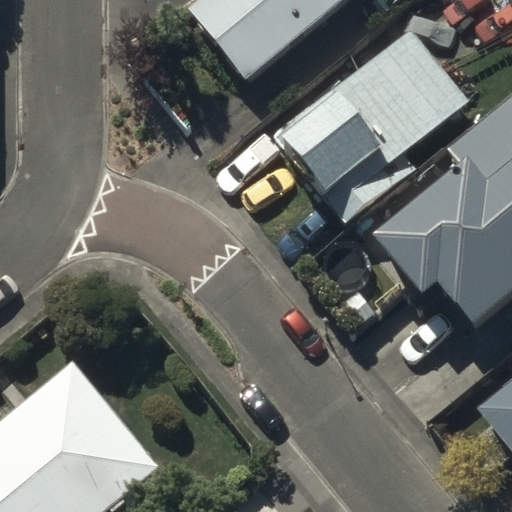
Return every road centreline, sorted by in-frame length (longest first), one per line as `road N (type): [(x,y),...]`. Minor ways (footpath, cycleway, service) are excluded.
road 1 (residential): [(406,511),(195,257),(159,232),(49,203)]
road 2 (residential): [(49,203),(62,156),(62,0)]
